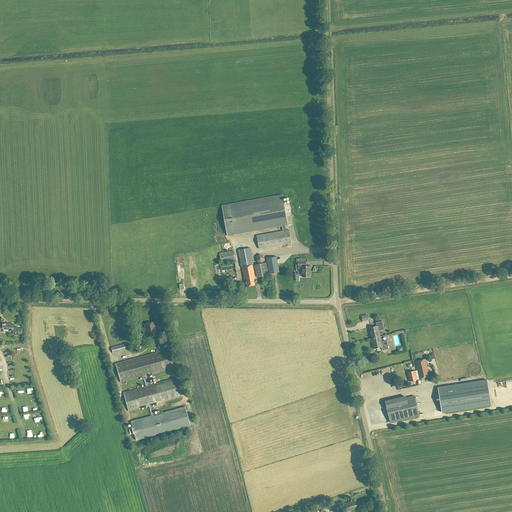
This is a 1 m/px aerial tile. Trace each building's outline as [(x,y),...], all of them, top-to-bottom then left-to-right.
[(288,230),(286,230),(285,226),(288,225),(282,194),(222,205),(227,236),(282,226),(283,231),(256,236),(259,249),(291,243),(288,230)] [(250,248),(238,250),(241,267),(242,267),(244,280),(246,280),(247,287),(255,285),(253,279),(255,278),(252,265),(253,264),(250,248)] [(221,264),(235,262),(233,251),(219,253),(221,264)] [(257,262),(261,264),(254,265),(256,277),(268,275),(266,263),(263,263),(265,260),(263,256),(259,255),(256,257),(257,262)] [(306,262),(298,262),(298,269),(302,269),(302,277),(310,277),(310,266),(306,266),(306,262)] [(224,275),(238,273),(236,264),(224,265),(224,270),(216,271),(217,279),(225,278),(224,275)] [(269,266),(270,273),(279,272),(278,264),(269,266)] [(371,338),(380,336),(378,331),(384,330),(382,321),(376,322),(376,326),(369,328),(371,338)] [(156,335),(153,322),(145,324),(148,336),(156,335)] [(22,328),(14,328),(14,324),(7,323),(2,323),(2,325),(0,324),(0,331),(14,332),(13,334),(22,334),(22,328)] [(380,336),(371,338),(373,349),(381,347),(382,351),(388,349),(386,340),(381,342),(380,336)] [(115,354),(132,349),(131,344),(113,349),(115,354)] [(415,362),(417,371),(419,379),(429,376),(425,359),(415,362)] [(419,379),(417,371),(415,371),(407,372),(410,382),(417,380),(417,379),(419,379)] [(487,380),(437,388),(441,412),(491,404),(487,380)] [(145,406),(183,398),(181,386),(144,393),(145,399),(143,400),(145,406)] [(406,396),(392,399),(392,400),(385,402),(390,422),(419,415),(414,396),(406,398),(406,396)] [(149,406),(129,411),(131,421),(152,416),(149,406)] [(355,501),(344,504),(346,511),(357,508),(355,501)]
